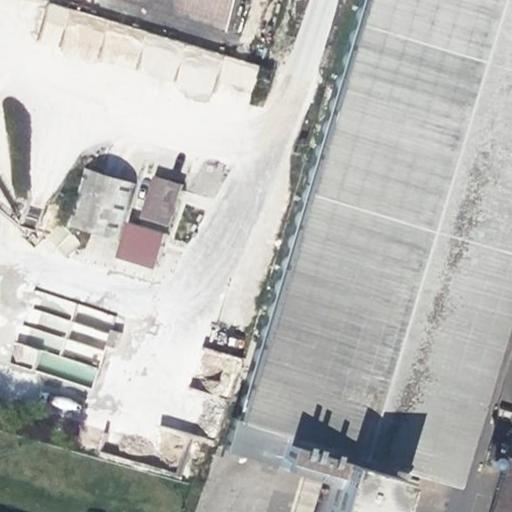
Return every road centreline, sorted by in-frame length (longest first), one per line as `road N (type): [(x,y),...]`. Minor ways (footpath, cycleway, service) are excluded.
road 1 (unknown): [(0,67),(275,131)]
road 2 (unknown): [(135,394),(100,402),(0,386)]
